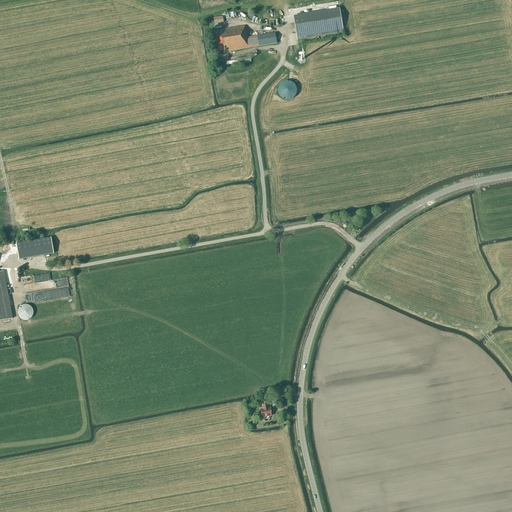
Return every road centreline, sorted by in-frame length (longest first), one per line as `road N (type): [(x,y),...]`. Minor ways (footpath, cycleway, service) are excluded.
road 1 (unclassified): [(75,267),(321,223),(361,248)]
road 2 (unclassified): [(319,511),(300,431),(302,373),(320,310),(361,248)]
road 3 (unclassified): [(361,248),(433,196),(511,175)]
